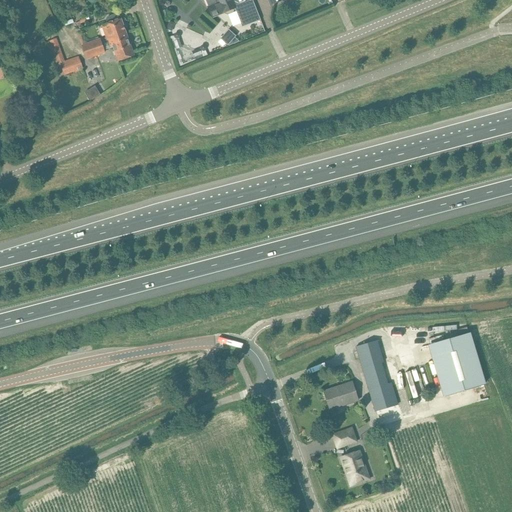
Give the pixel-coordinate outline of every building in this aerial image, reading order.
[(205,0),(212,16),(224,12),(225,14),(228,15),(233,13),(235,10),(234,8),(241,24),(255,18),(256,22),(260,20),(260,21),(261,20),(252,0),(205,0)] [(107,24),(102,25),(107,38),(108,40),(116,37),(115,34),(120,32),(120,33),(125,31),(121,19),(119,19),(118,15),(115,14),(107,17),(106,20),(107,24)] [(169,22),(166,29),(172,32),(175,25),(169,22)] [(229,30),(220,39),(227,46),(228,45),(229,46),(240,42),(235,37),(236,36),(229,30)] [(99,40),(82,46),(84,49),(87,59),(96,56),(104,53),(103,51),(113,47),(116,56),(118,61),(134,56),(132,50),(125,31),(120,33),(120,32),(115,34),(116,37),(108,40),(100,42),(99,40)] [(57,38),(46,41),(56,68),(59,76),(64,74),(64,76),(83,69),(79,56),(65,61),(57,38)] [(179,39),(174,41),(177,49),(182,47),(179,39)] [(200,49),(192,52),(194,57),(202,54),(200,49)] [(88,92),(92,98),(101,93),(97,86),(88,92)] [(469,334),(430,345),(445,396),(484,385),(469,334)] [(382,363),(363,369),(375,412),(398,405),(392,383),(388,384),(382,363)] [(405,370),(415,396),(422,394),(413,368),(405,370)] [(352,382),(324,392),(330,410),(358,400),(352,382)] [(352,428),(333,435),(337,448),(356,442),(352,428)] [(359,451),(341,458),(350,485),(365,480),(362,471),(366,470),(359,451)] [(383,476),(381,484),(387,486),(389,477),(383,476)]
